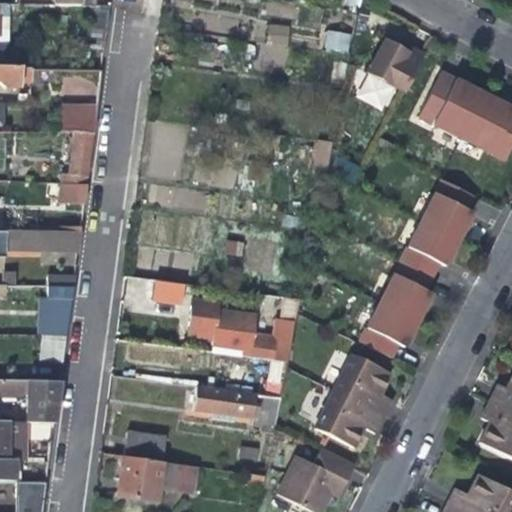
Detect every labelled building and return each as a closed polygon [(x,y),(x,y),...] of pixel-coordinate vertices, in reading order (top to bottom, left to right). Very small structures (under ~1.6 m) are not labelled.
[(51,0),(52,8),(86,8),(86,0),(51,0)] [(94,9),(94,0),(86,0),(86,8),(94,9)] [(108,9),(94,9),(90,34),(104,35),(107,11),(108,9)] [(286,47),(290,27),(268,23),(265,44),(286,47)] [(326,29),(323,50),(348,54),(351,33),(326,29)] [(419,54),(406,47),(403,53),(394,48),(381,42),(365,72),(399,91),(419,54)] [(397,42),(394,48),(403,53),(406,47),(397,42)] [(32,68),(0,67),(0,85),(3,89),(19,89),(19,86),(31,87),(32,71),(32,68)] [(56,134),(71,134),(92,135),(99,72),(56,71),(56,134)] [(451,79),(438,73),(416,118),(502,161),(511,140),(511,110),(509,109),(451,79)] [(85,184),(92,135),(71,134),(66,174),(60,174),(60,184),(85,184)] [(329,166),(330,140),(314,140),(314,165),(329,166)] [(385,186),(394,190),(399,180),(390,175),(385,186)] [(383,211),(393,216),(408,185),(399,180),(394,190),(383,211)] [(440,181),(416,228),(453,246),(463,226),(470,213),(463,210),(469,197),(440,181)] [(60,184),(59,184),(59,204),(83,204),(85,184),(60,184)] [(418,190),(408,185),(393,216),(403,221),(418,190)] [(416,228),(385,290),(421,308),(427,298),(431,292),(424,288),(435,263),(443,266),(448,256),(453,246),(416,228)] [(15,233),(0,233),(0,259),(4,260),(4,253),(76,254),(79,235),(15,233)] [(231,246),(229,259),(241,261),(243,247),(231,246)] [(362,247),(350,271),(370,281),(381,257),(362,247)] [(358,305),(370,281),(350,271),(337,295),(358,305)] [(44,278),(44,289),(59,290),(60,286),(72,289),(74,278),(44,278)] [(181,286),(149,282),(147,297),(179,301),(181,286)] [(58,300),(53,337),(65,337),(72,289),(60,286),(59,290),(44,289),(44,300),(58,300)] [(421,308),(385,290),(360,341),(389,356),(396,343),(402,345),(407,336),(421,308)] [(292,326),(297,302),(283,300),(271,362),(284,364),(288,346),(292,326)] [(215,306),(189,303),(184,335),(197,336),(211,338),(210,347),(209,354),(219,356),(229,357),(240,358),(246,359),(247,352),(252,321),(213,317),(215,306)] [(62,362),(65,337),(53,337),(42,337),(39,362),(62,362)] [(164,349),(134,345),(132,361),(162,365),(164,349)] [(217,373),(217,369),(219,356),(209,354),(202,353),(199,370),(217,373)] [(389,374),(351,355),(333,390),(331,393),(312,429),(350,449),(356,437),(360,429),(371,434),(379,418),(381,415),(389,399),(378,394),(381,388),(389,374)] [(227,370),(229,357),(219,356),(217,369),(227,370)] [(264,361),(259,383),(256,397),(277,400),(283,368),(284,365),(284,364),(271,362),(264,361)] [(220,392),(243,395),(245,382),(208,377),(206,390),(220,392)] [(511,378),(510,382),(505,392),(497,387),(488,404),(485,410),(480,420),(489,425),(483,436),(479,445),(511,461),(511,378)] [(259,383),(245,382),(243,395),(256,397),(259,383)] [(0,383),(0,396),(1,397),(14,397),(22,394),(25,394),(25,425),(53,424),(59,385),(0,383)] [(262,428),(271,429),(277,400),(256,397),(243,395),(220,392),(206,390),(195,389),(192,411),(209,414),(234,417),(250,419),(252,410),(265,411),(262,428)] [(233,424),(234,417),(209,414),(208,421),(216,422),(233,424)] [(0,424),(0,482),(5,483),(10,483),(11,462),(2,461),(3,437),(3,425),(0,424)] [(22,425),(3,425),(3,437),(21,438),(22,425)] [(125,435),(122,459),(160,464),(164,439),(125,435)] [(345,476),(350,467),(317,450),(308,467),(292,458),(274,495),(307,511),(318,511),(327,496),(333,499),(345,476)] [(196,469),(160,464),(122,459),(120,459),(117,478),(115,500),(155,505),(157,488),(192,493),(196,469)] [(509,511),(511,507),(511,495),(477,478),(473,487),(470,494),(469,496),(456,489),(446,508),(443,511),(509,511)] [(40,511),(44,484),(17,484),(16,511),(40,511)]
